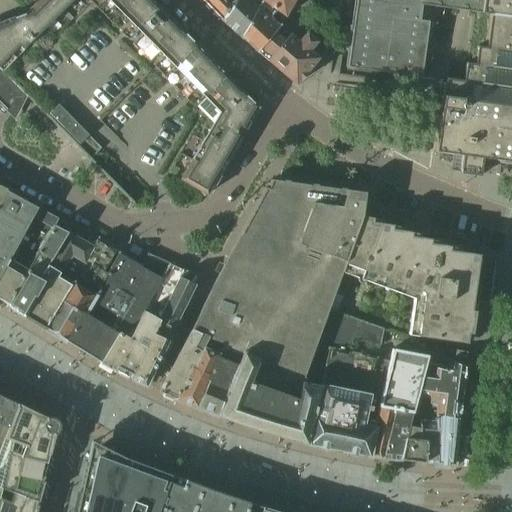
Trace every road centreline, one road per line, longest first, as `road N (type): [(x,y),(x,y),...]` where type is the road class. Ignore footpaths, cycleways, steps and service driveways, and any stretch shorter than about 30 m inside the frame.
road 1 (residential): [(285,110),(212,215),(126,226),(0,156)]
road 2 (residential): [(511,218),(411,182),(285,110)]
road 3 (residential): [(285,110),(182,0)]
